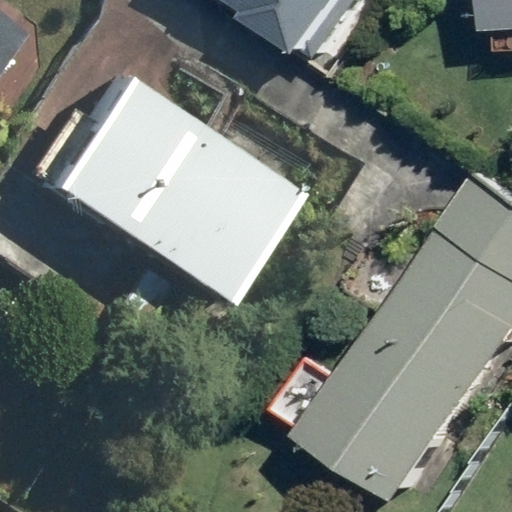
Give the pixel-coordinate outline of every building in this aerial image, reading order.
[(253,0),(272,12),(268,18),(322,52),(349,10),(357,15),(366,0),(253,0)] [(511,0),(487,0),(489,44),(511,43),(511,0)] [(0,62),(16,42),(0,29),(0,62)] [(74,125),(59,114),(17,173),(32,184),(20,202),(198,326),(284,203),(107,78),(74,125)] [(276,424),(307,444),(303,451),(400,511),(511,331),(511,210),(469,184),(347,380),(316,360),(276,424)]
